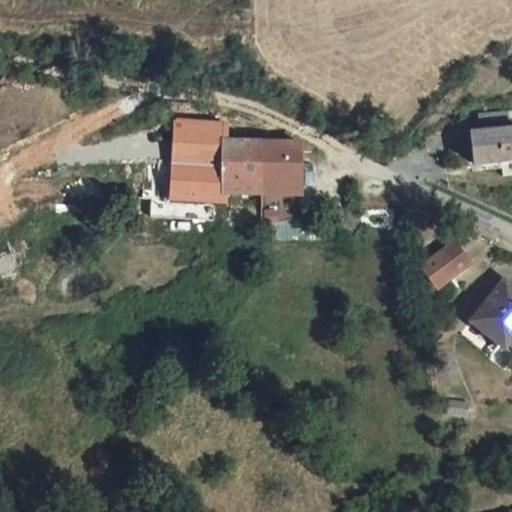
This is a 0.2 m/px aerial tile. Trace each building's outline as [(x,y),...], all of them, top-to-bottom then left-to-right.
[(485,133),(511,132),(511,106),(484,107),(485,133)] [(176,165),(226,169),(228,143),(230,127),(179,123),(176,165)] [(298,199),(302,149),(228,143),(226,169),(176,165),(173,199),(224,203),(224,193),(298,199)] [(169,212),(167,222),(206,228),(208,218),(169,212)] [(467,262),(452,242),(420,265),(435,285),(467,262)] [(472,323),(499,346),(511,329),(511,289),(504,283),(472,323)]
